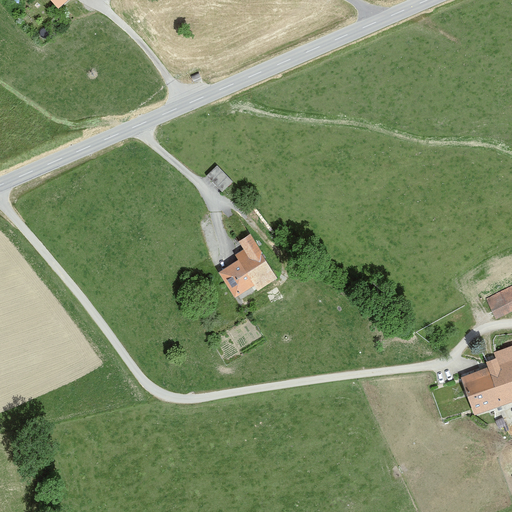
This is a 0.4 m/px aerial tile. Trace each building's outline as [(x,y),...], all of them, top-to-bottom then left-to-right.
[(50,0),(59,10),(69,0),(50,0)] [(218,162),(206,174),(222,191),(234,179),(218,162)] [(239,260),(220,272),(236,298),(255,286),(258,291),(279,278),(251,234),(239,241),(244,249),(235,255),(239,260)] [(511,288),(488,300),(498,319),(511,311),(511,288)] [(488,367),(463,376),(475,413),(511,400),(511,345),(498,350),(500,358),(486,362),(488,367)]
